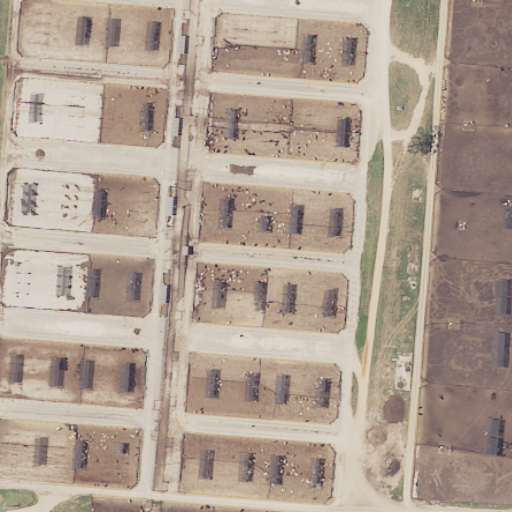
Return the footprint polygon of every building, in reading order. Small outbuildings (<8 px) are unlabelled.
[(47,15),(39,15),(39,42),(47,42),(47,15)] [(79,45),(88,45),(88,16),(79,16),(79,45)] [(82,125),(82,97),(74,97),(74,125),(82,125)] [(34,184),(26,184),(25,212),(34,212),(34,184)] [(74,188),(66,188),(68,211),(75,211),(74,188)] [(96,218),(104,218),(104,189),(96,189),(96,218)] [(21,383),(22,355),(14,354),(12,382),(21,383)] [(123,391),(131,391),(132,364),(124,364),(123,391)] [(214,397),(217,371),(211,370),(208,396),(214,397)] [(286,375),(277,375),(277,404),(286,404),(286,375)] [(327,380),(320,380),(319,407),(327,407),(327,380)] [(211,451),(203,451),(203,479),(211,479),(211,451)]
